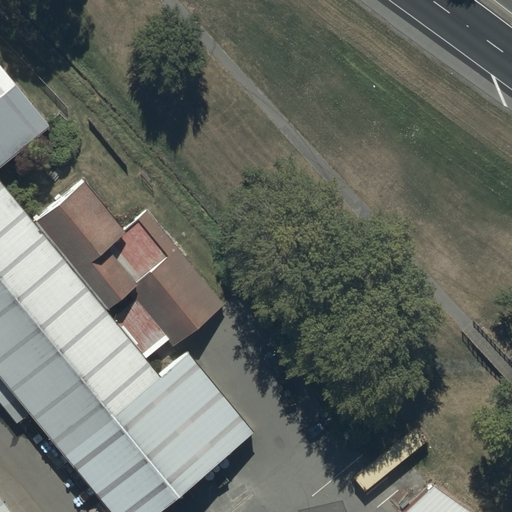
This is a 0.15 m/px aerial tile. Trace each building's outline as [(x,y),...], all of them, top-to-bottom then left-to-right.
[(0,156),(54,113),(0,44),(0,156)] [(147,348),(0,164),(0,359),(117,506),(240,408),(174,326),(147,348)] [(310,390),(282,412),(336,478),(363,455),(310,390)] [(489,511),(433,451),(365,511),(489,511)] [(0,511),(17,511),(0,490),(0,511)]
